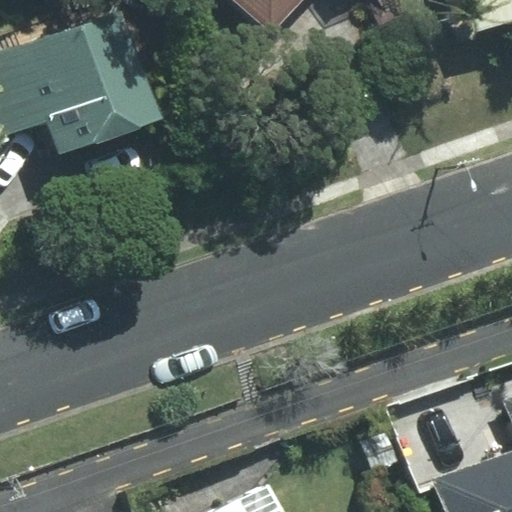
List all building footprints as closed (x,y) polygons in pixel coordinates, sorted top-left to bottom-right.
[(217,0),(262,40),(297,0),(217,0)] [(511,0),(453,0),(465,36),(511,21),(511,0)] [(0,49),(0,137),(36,126),(46,158),(148,125),(111,13),(0,49)] [(511,511),(511,397),(498,403),(511,440),(511,452),(425,484),(435,511),(511,511)] [(272,511),(259,485),(204,511),(272,511)]
